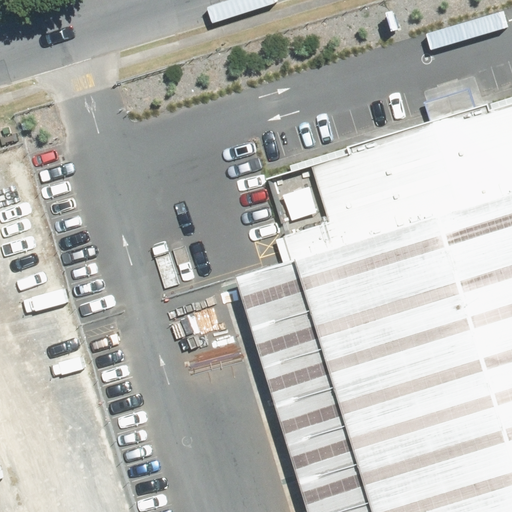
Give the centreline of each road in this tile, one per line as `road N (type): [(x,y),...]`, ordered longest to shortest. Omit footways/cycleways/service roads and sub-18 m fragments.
road 1 (unknown): [(91,137),(511,11)]
road 2 (unknown): [(91,137),(188,511)]
road 3 (secondary): [(0,42),(136,0)]
